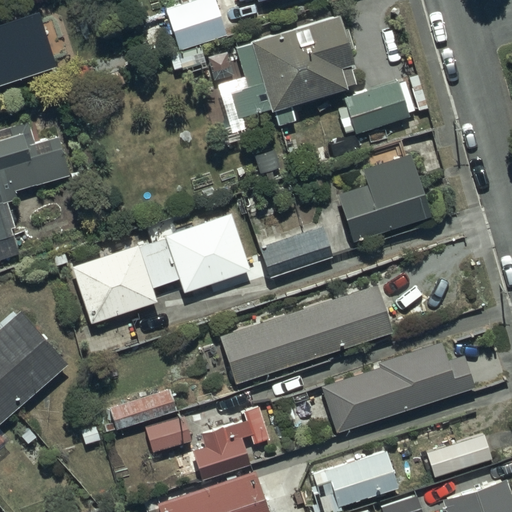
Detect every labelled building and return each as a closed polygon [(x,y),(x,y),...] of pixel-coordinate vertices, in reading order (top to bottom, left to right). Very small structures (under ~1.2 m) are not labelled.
[(211,0),(188,0),(163,7),(174,48),(222,35),(211,0)] [(0,17),(0,78),(55,61),(37,5),(0,17)] [(338,27),(334,12),(230,44),(242,86),(224,90),(232,117),(270,107),(274,123),(291,119),(287,104),(352,83),(342,46),(348,44),(343,26),(338,27)] [(393,79),(341,96),(342,105),(335,107),(342,132),(352,130),(353,133),(406,116),(404,111),(412,108),(403,78),(394,81),(393,79)] [(0,258),(17,254),(11,233),(9,234),(7,227),(11,226),(4,200),(14,197),(12,189),(65,173),(54,134),(32,141),(26,119),(0,126),(0,258)] [(407,151),(358,166),(363,183),(334,192),(348,238),(426,214),(407,151)] [(134,243),(67,264),(87,323),(152,298),(148,287),(174,277),(179,291),(247,265),(226,211),(135,246),(134,243)] [(318,225),(255,246),(265,274),(328,254),(318,225)] [(373,283),(215,335),(232,382),(388,330),(373,283)] [(0,418),(64,362),(17,308),(0,322),(0,418)] [(377,365),(317,384),(333,431),(471,384),(460,354),(443,359),(436,339),(376,360),(377,365)] [(172,409),(164,386),(106,406),(114,429),(172,409)] [(202,445),(188,450),(199,479),(248,462),(238,436),(247,433),(250,442),(268,436),(256,404),(240,410),(243,418),(221,425),(220,423),(197,432),(202,445)] [(188,439),(181,414),(143,425),(149,450),(188,439)] [(469,436),(469,432),(456,432),(456,440),(422,451),(431,476),(490,455),(482,432),(469,436)] [(396,486),(383,448),(308,471),(314,489),(310,490),(313,502),(308,503),(311,511),(327,511),(339,508),(337,502),(396,486)] [(265,511),(252,471),(153,502),(156,511),(265,511)] [(511,511),(511,506),(503,477),(439,498),(443,511),(511,511)] [(418,511),(413,495),(378,506),(380,511),(418,511)]
